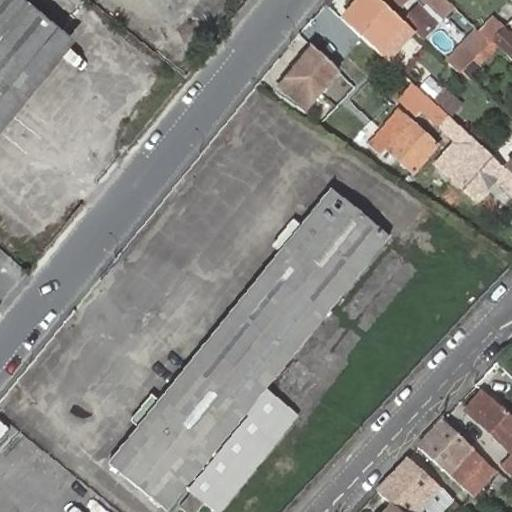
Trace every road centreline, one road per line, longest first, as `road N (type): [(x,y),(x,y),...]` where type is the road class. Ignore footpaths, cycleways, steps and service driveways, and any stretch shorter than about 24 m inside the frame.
road 1 (unclassified): [(291,0),(0,353)]
road 2 (residential): [(511,311),(327,511)]
